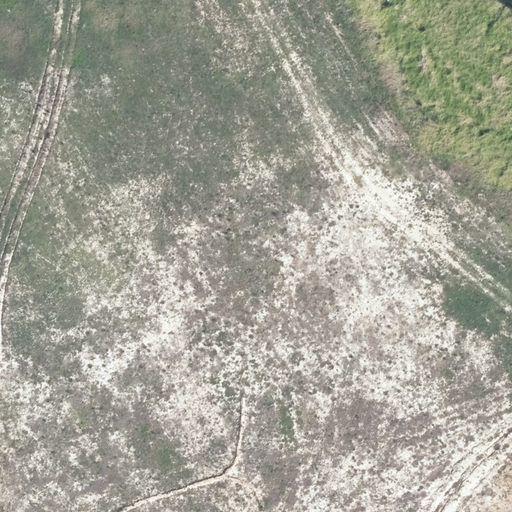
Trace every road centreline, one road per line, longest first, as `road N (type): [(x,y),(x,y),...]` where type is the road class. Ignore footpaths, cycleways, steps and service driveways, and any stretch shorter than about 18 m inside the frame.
road 1 (unknown): [(280,511),(254,359),(192,173),(107,0)]
road 2 (unknown): [(0,441),(267,433)]
